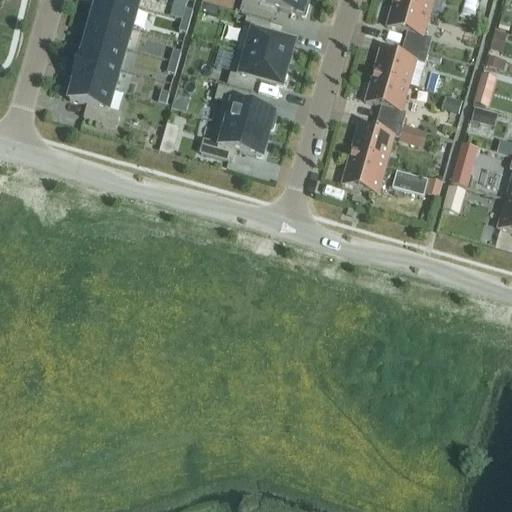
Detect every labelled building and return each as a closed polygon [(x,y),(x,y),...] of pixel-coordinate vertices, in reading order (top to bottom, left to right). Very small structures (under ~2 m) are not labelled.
[(141,11),(138,10),(103,0),(95,0),(90,19),(93,19),(132,30),(135,31),(141,11)] [(103,0),(138,10),(141,11),(143,0),(103,0)] [(203,0),(202,5),(232,13),(235,0),(203,0)] [(310,0),(252,0),(252,3),(244,1),(241,14),(273,23),(276,11),(305,20),(310,5),(309,5),(310,0)] [(395,0),(395,1),(413,6),(411,13),(429,18),(434,0),(395,0)] [(404,48),(428,55),(432,42),(423,39),(429,18),(411,13),(413,6),(395,1),(387,30),(407,35),(404,48)] [(218,12),(203,9),(201,17),(215,21),(218,12)] [(182,22),(189,24),(193,13),(185,11),(182,22)] [(90,19),(84,39),(87,40),(126,51),(129,52),(135,31),(132,30),(93,19),(90,19)] [(498,32),(508,34),(511,21),(501,19),(498,32)] [(244,55),(247,56),(288,67),(291,68),(298,44),(269,36),(271,27),(247,21),(243,33),(250,35),(244,55)] [(189,24),(182,22),(179,33),(186,36),(189,24)] [(490,52),(502,56),(507,38),(495,34),(490,52)] [(126,51),(87,40),(84,39),(78,60),(82,61),(120,72),(123,73),(129,52),(126,51)] [(404,48),(400,60),(380,54),(372,83),(390,88),(392,81),(410,87),(416,65),(425,67),(426,63),(428,56),(428,55),(404,48)] [(181,55),(173,52),(170,64),(178,66),(181,55)] [(291,68),(288,67),(247,56),(244,55),(238,53),(228,87),(252,94),(255,86),(284,94),(291,68)] [(428,56),(426,63),(440,67),(442,59),(428,55),(428,56)] [(505,63),(489,59),(486,69),(502,74),(505,63)] [(73,81),(75,82),(114,93),(117,94),(123,73),(120,72),(82,61),(78,60),(73,81)] [(178,66),(170,64),(167,75),(174,77),(178,66)] [(482,76),(473,107),(488,111),(497,80),(482,76)] [(73,81),(66,103),(88,109),(84,121),(116,130),(120,116),(112,114),(117,94),(114,93),(75,82),(73,81)] [(378,122),(403,129),(406,116),(402,115),(410,87),(392,81),(390,88),(372,83),(365,105),(381,110),(378,122)] [(270,140),(272,133),(273,133),(277,119),(248,110),(251,99),(219,90),(215,102),(223,104),(217,125),(268,139),(270,140)] [(169,96),(161,94),(158,105),(166,107),(169,96)] [(175,98),(171,112),(181,115),(185,100),(175,98)] [(448,114),(459,117),(462,105),(451,102),(448,114)] [(474,111),(471,124),(482,127),(486,114),(474,111)] [(387,169),(395,140),(399,142),(403,129),(378,122),(374,134),(358,130),(352,152),(370,157),(368,164),(387,169)] [(232,165),(235,154),(264,162),(270,140),(268,139),(217,125),(211,145),(204,143),(200,156),(232,165)] [(427,136),(403,130),(399,144),(422,151),(427,136)] [(171,158),(175,144),(163,140),(159,155),(171,158)] [(342,187),(378,198),(387,169),(368,164),(370,157),(352,152),(342,187)] [(456,166),(450,186),(467,191),(473,171),(456,166)] [(423,199),(428,183),(396,174),(392,190),(423,199)] [(432,183),(429,197),(438,200),(442,185),(432,183)] [(466,195),(449,190),(443,212),(459,217),(466,195)] [(511,204),(506,202),(498,231),(511,235),(511,204)]
